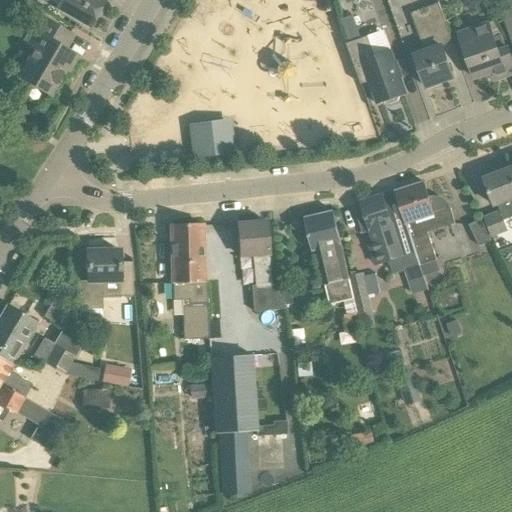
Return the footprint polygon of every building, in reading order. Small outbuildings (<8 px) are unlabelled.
[(59,0),(56,7),(58,9),(90,27),(106,1),(104,0),(59,0)] [(511,0),(497,0),(511,39),(511,0)] [(454,79),(443,48),(454,44),(440,4),(411,14),(425,53),(415,56),(427,89),(454,79)] [(343,20),(351,44),(361,40),(352,17),(343,20)] [(37,34),(44,38),(21,78),(50,95),(66,69),(69,71),(78,57),(65,49),(73,37),(45,20),(37,34)] [(459,35),(463,45),(475,79),(493,72),(497,81),(511,75),(511,56),(509,48),(507,49),(502,36),(495,39),(489,24),(459,35)] [(408,96),(392,51),(376,57),(369,37),(348,45),(362,86),(371,83),(379,106),(385,104),(390,106),(399,103),(401,98),(408,96)] [(231,134),(192,139),(194,158),(234,153),(231,134)] [(511,200),(511,171),(511,169),(485,179),(495,207),(496,207),(499,214),(485,219),(496,247),(511,240),(511,238),(504,218),(511,214),(511,206),(510,201),(511,200)] [(416,253),(420,266),(428,291),(438,288),(433,274),(431,275),(425,256),(438,252),(435,244),(431,245),(427,233),(455,224),(450,207),(449,205),(448,204),(446,201),(443,199),(439,197),(436,197),(429,197),(425,183),(397,192),(416,253)] [(362,235),(371,232),(372,232),(375,243),(371,245),(377,266),(390,262),(394,274),(420,266),(416,253),(397,192),(362,203),(363,207),(354,210),(362,235)] [(335,212),(325,215),(306,219),(314,252),(318,251),(326,285),(331,306),(355,300),(350,278),(335,212)] [(491,242),(480,220),(469,226),(479,247),(491,242)] [(267,223),(240,225),(239,225),(242,258),(254,257),(256,285),(250,286),(252,313),(284,310),(283,306),(281,290),(281,284),(272,284),(267,223)] [(203,226),(172,226),(173,285),(174,284),(175,300),(183,300),(184,341),(209,340),(207,304),(207,282),(205,282),(203,226)] [(121,251),(88,252),(89,282),(79,282),(79,310),(104,309),(103,298),(133,298),(131,263),(121,264),(121,251)] [(350,278),(355,300),(359,318),(373,314),(364,275),(350,278)] [(64,284),(59,291),(70,297),(70,298),(75,290),(64,284)] [(281,290),(283,306),(295,305),(293,288),(281,290)] [(59,291),(45,317),(55,323),(70,297),(59,291)] [(0,319),(0,358),(12,366),(37,323),(8,306),(0,319)] [(348,332),(358,331),(355,315),(345,316),(348,332)] [(459,322),(448,326),(452,337),(463,333),(459,322)] [(65,326),(54,346),(76,358),(87,339),(65,326)] [(81,363),(56,347),(54,346),(43,362),(64,375),(64,376),(71,378),(81,363)] [(252,357),(210,360),(212,386),(212,397),(214,434),(219,434),(223,497),(248,495),(245,432),(257,431),(252,357)] [(8,372),(12,366),(0,358),(0,384),(25,399),(33,386),(19,378),(8,372)] [(127,388),(131,370),(104,365),(101,383),(127,388)] [(97,383),(100,370),(84,366),(81,379),(97,383)] [(421,401),(413,377),(396,383),(403,406),(421,401)] [(62,421),(25,399),(0,384),(0,404),(39,427),(31,441),(45,449),(62,421)] [(191,399),(212,397),(212,386),(190,387),(191,399)] [(82,410),(108,410),(108,391),(82,391),(82,410)] [(273,426),(256,427),(257,431),(257,437),(287,435),(286,422),(273,422),(273,426)] [(372,428),(375,437),(385,433),(382,424),(372,428)] [(341,439),(343,454),(357,452),(356,448),(372,445),(370,434),(341,439)]
